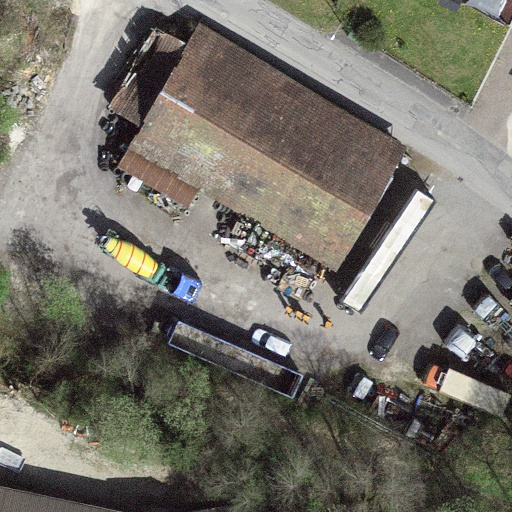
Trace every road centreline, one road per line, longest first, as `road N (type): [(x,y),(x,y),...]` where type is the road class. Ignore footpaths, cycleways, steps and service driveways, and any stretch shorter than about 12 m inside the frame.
road 1 (unknown): [(86,0),(70,109),(70,146),(81,172),(118,221),(227,292),(298,315),(347,319),(381,311),(511,248)]
road 2 (residential): [(511,185),(219,0)]
